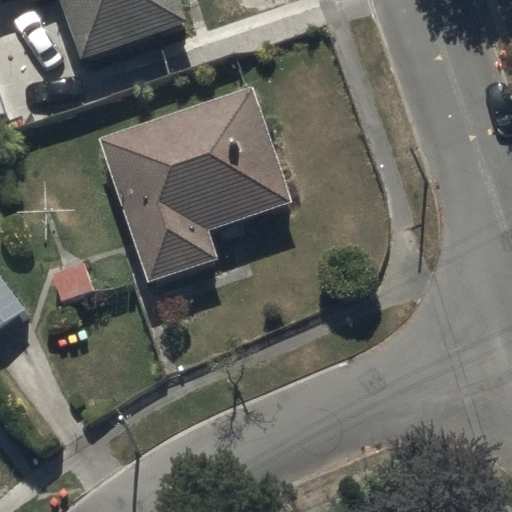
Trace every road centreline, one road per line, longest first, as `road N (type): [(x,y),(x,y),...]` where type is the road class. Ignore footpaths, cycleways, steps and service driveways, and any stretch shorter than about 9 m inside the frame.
road 1 (residential): [(137,511),(269,442),(511,358)]
road 2 (residential): [(423,0),(511,256)]
